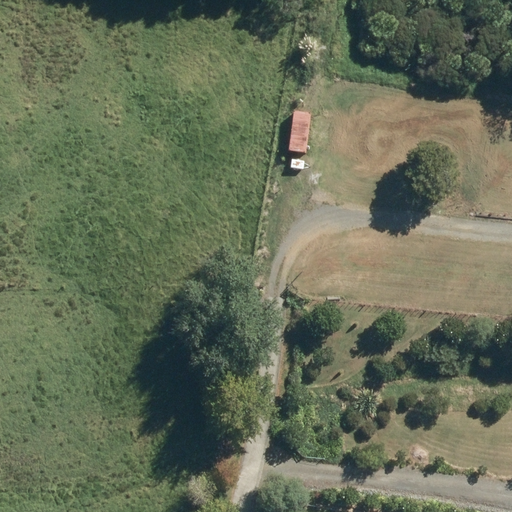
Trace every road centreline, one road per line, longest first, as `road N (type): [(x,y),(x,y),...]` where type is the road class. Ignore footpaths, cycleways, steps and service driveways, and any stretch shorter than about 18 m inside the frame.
road 1 (track): [(254,458),(511,496)]
road 2 (track): [(244,511),(281,319)]
